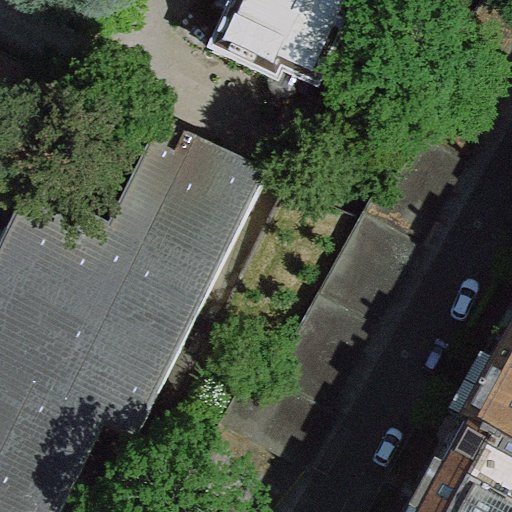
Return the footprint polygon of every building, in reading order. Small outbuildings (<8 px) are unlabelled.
[(349,0),(218,0),(190,58),(296,110),(349,0)] [(511,81),(511,0),(486,0),(275,382),(254,371),(225,421),(309,469),(338,419),(329,412),(511,81)] [(0,511),(61,511),(95,441),(132,459),(258,195),(142,141),(101,227),(19,188),(0,227),(0,511)] [(511,340),(461,434),(511,461),(511,340)] [(417,511),(511,511),(511,461),(461,434),(417,511)] [(204,511),(239,511),(213,498),(204,511)]
